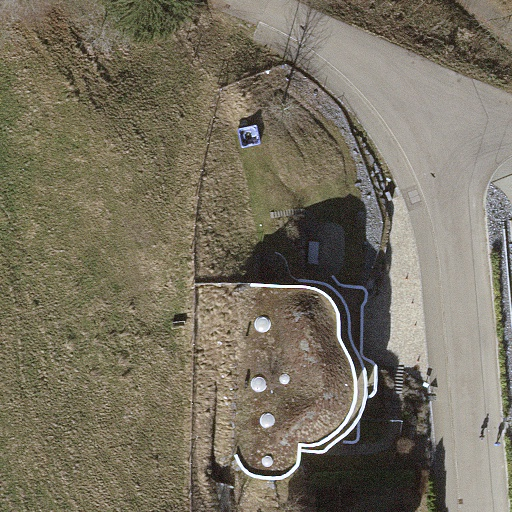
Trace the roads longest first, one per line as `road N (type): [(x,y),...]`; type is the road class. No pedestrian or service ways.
road 1 (residential): [(484,511),(462,232),(451,194),(422,131),(385,85),(297,17)]
road 2 (residential): [(511,115),(297,17)]
